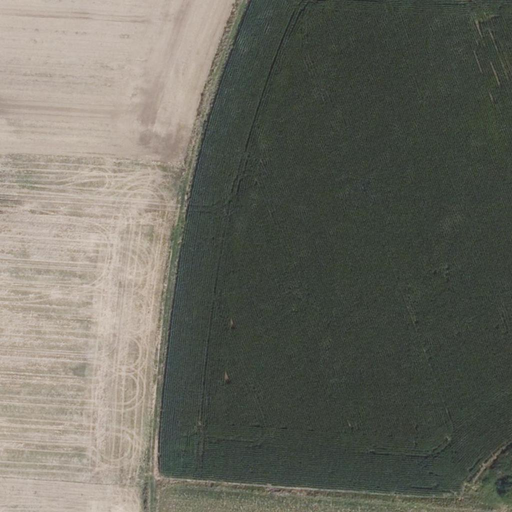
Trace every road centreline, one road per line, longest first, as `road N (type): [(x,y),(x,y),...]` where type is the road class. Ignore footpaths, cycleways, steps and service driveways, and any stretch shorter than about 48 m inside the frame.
road 1 (track): [(243,0),(188,177),(152,511)]
road 2 (track): [(156,479),(511,509)]
